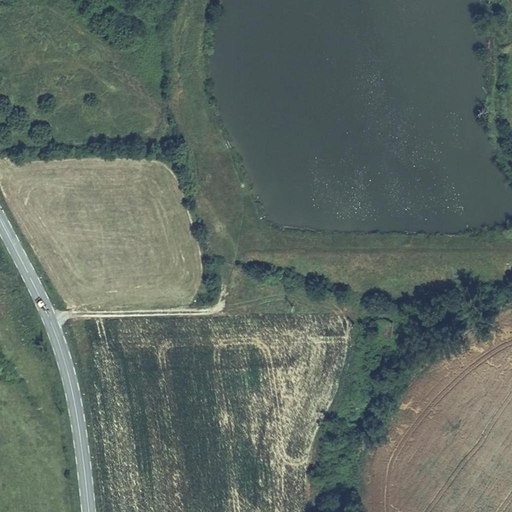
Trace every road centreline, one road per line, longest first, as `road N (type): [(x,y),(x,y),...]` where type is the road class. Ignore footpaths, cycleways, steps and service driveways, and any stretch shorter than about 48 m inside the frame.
road 1 (secondary): [(0,220),(70,380),(88,511)]
road 2 (track): [(50,321),(204,312),(223,299)]
